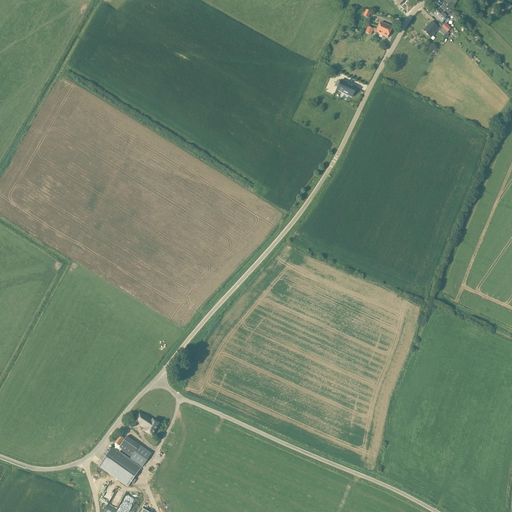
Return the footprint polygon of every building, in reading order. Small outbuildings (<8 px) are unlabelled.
[(449,10),(455,5),(452,2),(453,0),(443,0),(445,2),(443,4),(449,10)] [(449,16),(450,17),(451,17),(452,17),(452,16),(453,16),(454,15),(449,10),(443,4),(434,14),(438,18),(437,19),(442,23),(447,18),(449,16)] [(379,22),(377,27),(390,32),(392,27),(381,22),(381,23),(380,23),(379,22)] [(439,29),(432,22),(423,31),(431,38),(434,35),(434,34),(439,29)] [(448,33),(451,29),(445,23),(442,27),(442,28),(448,33)] [(373,29),(368,27),(365,33),(371,36),(373,31),(377,33),(388,38),(390,32),(377,27),(376,29),(374,28),(373,29)] [(442,28),(439,31),(444,36),(446,37),(447,38),(449,37),(449,36),(448,36),(449,34),(442,28)] [(341,80),(337,90),(352,97),(357,87),(341,80)] [(153,420),(139,413),(135,421),(141,425),(141,426),(144,428),(143,431),(152,436),(160,423),(153,419),(153,420)] [(119,445),(123,438),(120,436),(115,443),(119,445)] [(122,448),(119,445),(115,443),(112,447),(98,466),(128,487),(142,467),(140,466),(145,459),(135,452),(130,459),(120,452),(122,448)] [(100,500),(108,504),(104,511),(116,511),(124,493),(117,490),(119,486),(109,481),(100,500)]
